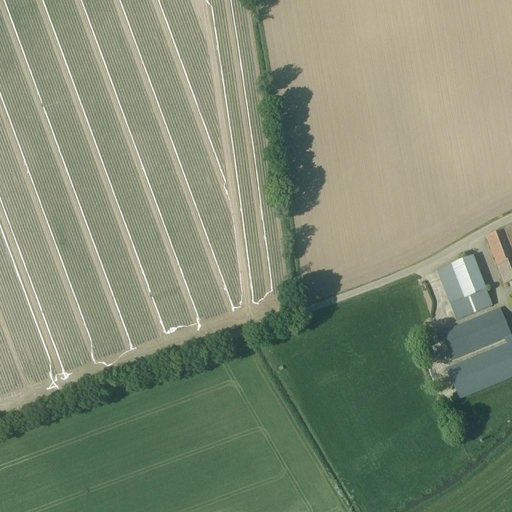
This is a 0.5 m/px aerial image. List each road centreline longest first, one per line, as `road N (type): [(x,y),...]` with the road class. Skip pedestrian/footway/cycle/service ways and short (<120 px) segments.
road 1 (unclassified): [(0,422),(426,263),(511,217)]
road 2 (track): [(347,511),(244,331)]
